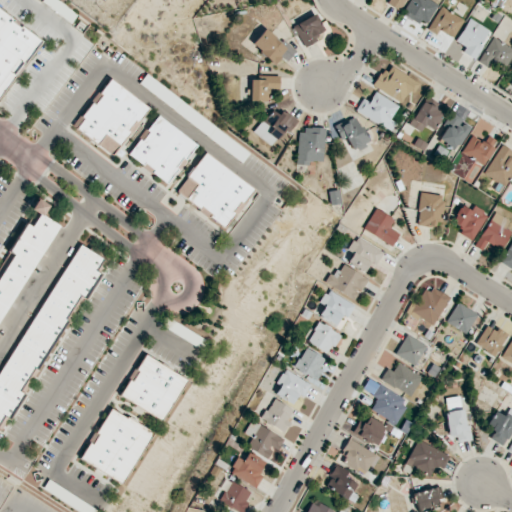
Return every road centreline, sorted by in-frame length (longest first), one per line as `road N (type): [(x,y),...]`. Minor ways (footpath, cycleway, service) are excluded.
road 1 (residential): [(511,302),(438,257),(417,263),(277,511)]
road 2 (residential): [(336,0),(511,116)]
